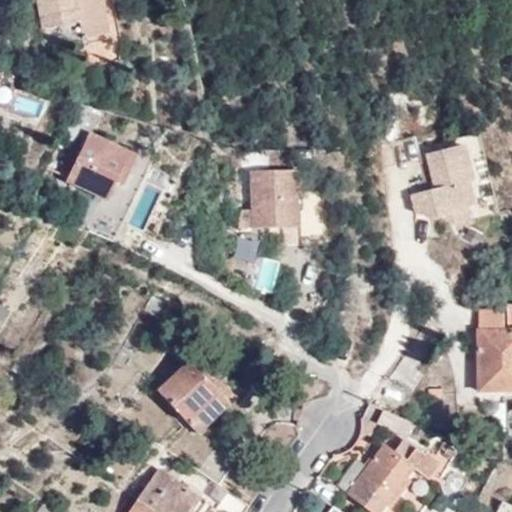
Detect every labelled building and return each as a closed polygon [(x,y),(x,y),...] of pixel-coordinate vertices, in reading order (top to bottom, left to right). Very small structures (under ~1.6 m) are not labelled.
[(34,0),(41,37),(80,32),(82,47),(108,44),(101,0),(34,0)] [(71,183),(109,201),(118,182),(124,184),(138,156),(95,135),(71,183)] [(470,205),(479,202),(474,180),(478,179),(469,143),(434,152),(442,187),(417,193),(422,210),(443,217),(453,215),(454,219),(462,221),(473,218),(470,205)] [(295,171),(250,172),(252,229),(296,228),(295,171)] [(511,303),(508,303),(509,328),(507,328),(504,304),(478,304),(479,390),(511,389),(511,303)] [(158,390),(187,422),(219,392),(231,405),(239,398),(218,376),(211,383),(190,360),(158,390)] [(219,392),(187,422),(199,435),(231,405),(219,392)] [(413,421),(387,410),(380,426),(406,438),(413,421)] [(369,469),(357,460),(337,485),(372,511),(380,511),(386,505),(389,508),(409,481),(405,478),(414,468),(427,480),(441,463),(426,452),(424,455),(405,440),(395,453),(385,447),(369,469)] [(197,471),(220,486),(236,462),(212,446),(197,471)] [(138,498),(158,511),(187,511),(194,502),(154,474),(138,498)] [(219,507),(227,511),(243,511),(249,505),(228,491),(219,507)] [(158,511),(138,498),(127,511),(158,511)] [(511,511),(511,502),(500,498),(493,511),(511,511)]
